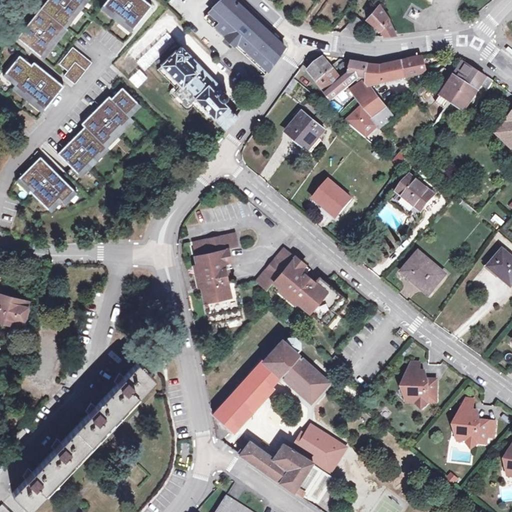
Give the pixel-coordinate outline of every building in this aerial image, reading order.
[(46,0),(41,8),(66,28),(89,0),(46,0)] [(108,0),(101,9),(131,32),(153,6),(145,0),(108,0)] [(176,11),(188,1),(187,0),(169,0),(168,1),(176,11)] [(255,62),(267,73),(285,47),(234,0),(221,0),(205,17),(227,37),(226,38),(234,46),(236,43),(241,39),(260,58),(255,62)] [(380,31),(383,36),(396,35),(390,21),(379,5),(366,20),(380,31)] [(66,28),(41,8),(29,23),(17,37),(44,59),(68,29),(66,28)] [(346,27),(352,34),(363,22),(356,16),(346,27)] [(168,32),(138,62),(146,70),(176,40),(168,32)] [(241,39),(236,43),(255,62),(260,58),(241,39)] [(195,98),(214,118),(224,128),(237,116),(222,100),(224,100),(226,99),(227,97),(228,95),(226,92),(224,91),(222,91),(219,88),(221,86),(181,46),(161,64),(162,65),(182,85),(195,98)] [(92,63),(73,47),(60,64),(68,71),(65,75),(75,84),(92,63)] [(27,61),(20,55),(3,76),(15,85),(32,65),(27,61)] [(324,56),(310,70),(321,83),(336,70),(348,61),(341,60),(333,66),(324,56)] [(408,60),(403,62),(408,78),(410,78),(424,74),(427,70),(424,57),(416,58),(408,60)] [(49,74),(34,62),(32,65),(15,85),(12,89),(42,113),(64,86),(49,74)] [(355,63),(353,62),(351,72),(345,77),(346,78),(344,80),(329,93),(334,99),(349,87),(354,83),(357,80),(361,77),(370,79),(371,65),(360,63),(355,63)] [(408,78),(403,62),(383,66),(381,67),(371,65),(370,79),(369,87),(372,87),(408,78)] [(483,85),(488,77),(483,74),(474,68),(464,62),(438,101),(444,106),(437,117),(440,119),(451,102),(466,112),(483,85)] [(182,85),(162,65),(158,69),(178,89),(175,92),(188,105),(191,103),(210,122),(214,118),(195,98),(182,85)] [(149,78),(141,70),(131,79),(139,87),(149,78)] [(344,80),(336,70),(321,83),(329,93),(344,80)] [(361,77),(357,80),(361,84),(358,87),(354,83),(349,87),(364,105),(375,120),(389,109),(372,87),(369,87),(370,79),(361,77)] [(494,81),(488,77),(483,85),(489,89),(494,81)] [(427,81),(416,87),(422,97),(432,89),(427,81)] [(111,98),(130,117),(141,106),(123,87),(117,92),(111,98)] [(417,92),(410,97),(414,103),(421,98),(417,92)] [(106,148),(134,121),(130,117),(111,98),(109,96),(95,110),(82,123),(86,127),(106,148)] [(375,120),(364,105),(346,120),(365,137),(379,125),(375,120)] [(389,109),(375,120),(379,125),(382,128),(396,118),(389,109)] [(287,131),(309,150),(326,130),(304,112),(287,131)] [(511,116),(505,124),(498,134),(511,146),(511,116)] [(58,154),(81,177),(108,150),(106,148),(86,127),(69,143),(58,154)] [(287,158),(292,147),(280,142),(275,153),(287,158)] [(410,155),(405,150),(395,162),(401,166),(410,155)] [(54,170),(40,157),(17,180),(51,213),(62,201),(66,205),(78,193),(54,170)] [(398,191),(423,211),(436,195),(411,175),(398,191)] [(314,198),(324,206),(325,204),(338,216),(354,198),(330,179),(314,198)] [(211,325),(244,318),(240,301),(239,301),(236,288),(237,287),(235,276),(231,277),(228,278),(226,269),(229,269),(233,268),(229,249),(240,247),(237,232),(193,242),(203,287),(204,287),(209,307),(207,308),(211,325)] [(305,248),(296,240),(292,246),(300,253),(305,248)] [(315,317),(328,328),(350,302),(337,291),(336,292),(325,283),(326,282),(318,275),(315,278),(313,281),(306,275),(309,272),(311,269),(285,247),(256,281),(268,291),(275,283),(305,308),(305,307),(316,316),(315,317)] [(489,267),(511,285),(511,255),(504,249),(489,267)] [(402,271),(411,280),(413,278),(431,294),(447,274),(420,251),(402,271)] [(306,275),(313,281),(315,278),(309,272),(306,275)] [(31,303),(0,294),(0,319),(24,326),(31,303)] [(402,329),(398,334),(406,341),(410,336),(402,329)] [(213,414),(216,427),(221,421),(232,430),(274,385),(263,375),(270,367),(281,377),(286,371),(306,388),(325,367),(301,347),(301,342),(295,336),(288,337),(284,340),(283,340),(264,361),(262,360),(213,414)] [(139,363),(150,374),(161,362),(150,351),(139,363)] [(339,355),(334,361),(344,370),(349,364),(339,355)] [(150,374),(139,363),(138,362),(124,377),(117,384),(96,406),(89,413),(61,442),(54,449),(33,471),(26,479),(12,493),(31,510),(99,439),(157,379),(150,374)] [(274,385),(281,377),(270,367),(263,375),(274,385)] [(325,367),(306,388),(316,397),(335,376),(325,367)] [(117,384),(124,377),(120,372),(114,381),(117,384)] [(438,402),(438,380),(429,380),(429,381),(426,381),(426,372),(421,372),(413,372),(411,372),(410,381),(404,387),(410,393),(410,403),(418,403),(424,409),(429,403),(429,402),(438,402)] [(241,429),(258,445),(275,425),(269,420),(278,410),(267,400),(241,429)] [(89,413),(96,406),(91,402),(86,411),(89,413)] [(478,421),(479,413),(473,412),(474,403),(466,403),(461,411),(463,411),(463,419),(456,425),(462,432),(461,442),(469,443),(474,449),(480,443),(488,444),(489,437),(495,437),(496,422),(478,421)] [(228,434),(232,430),(221,421),(216,427),(218,438),(221,440),(228,434)] [(313,463),(323,469),(333,455),(353,471),(362,460),(353,452),(344,445),(331,435),(312,461),(284,443),(273,457),(250,441),(244,449),(238,445),(234,449),(301,496),(304,493),(305,492),(297,487),(313,463)] [(54,449),(61,442),(57,438),(51,446),(54,449)] [(305,492),(304,493),(319,503),(335,477),(323,469),(313,463),(297,487),(305,492)] [(26,479),(33,471),(29,468),(23,476),(26,479)] [(251,511),(227,497),(216,511),(251,511)] [(0,511),(11,511),(2,503),(0,505),(0,511)]
